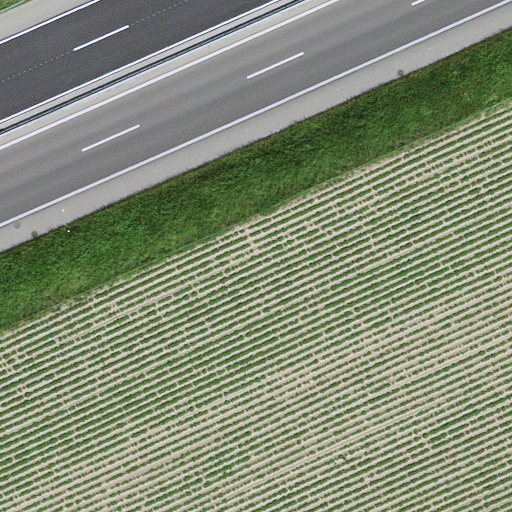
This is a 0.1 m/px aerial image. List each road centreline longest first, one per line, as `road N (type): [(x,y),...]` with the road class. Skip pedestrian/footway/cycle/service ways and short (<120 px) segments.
road 1 (motorway): [(0,185),(419,0)]
road 2 (motorway): [(185,0),(0,81)]
